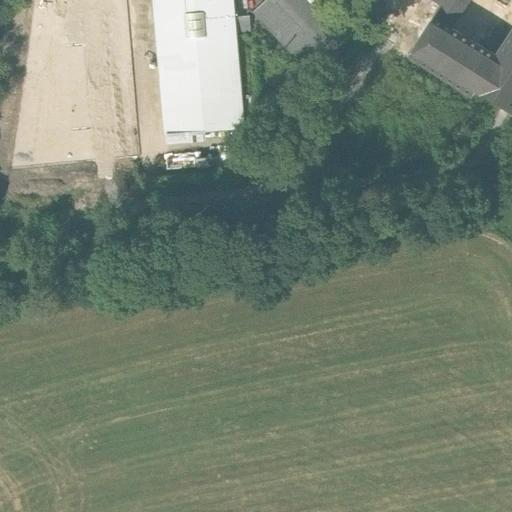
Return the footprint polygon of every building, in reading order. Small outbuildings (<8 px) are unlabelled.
[(232,0),(152,0),(163,137),(243,131),(235,35),(234,19),(232,0)] [(266,0),(252,12),(308,74),(359,28),(333,0),(266,0)] [(422,0),(430,0),(441,7),(437,13),(434,18),(450,29),(454,23),(468,0),(414,0),(420,4),(422,0)] [(249,18),(234,19),(235,35),(250,34),(249,18)] [(450,29),(434,18),(408,57),(472,97),(475,93),(495,56),(450,29)] [(511,112),(511,30),(495,56),(475,93),(510,115),(511,112)]
